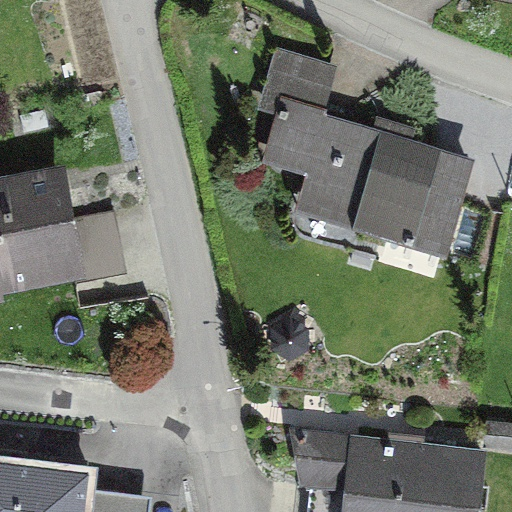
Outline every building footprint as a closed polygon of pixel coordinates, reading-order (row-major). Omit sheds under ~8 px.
[(311,214),(441,252),(466,168),(425,156),(427,150),(318,118),(320,111),(279,99),(266,144),(326,162),(311,214)] [(41,111),(16,116),(19,133),(45,128),(41,111)] [(0,280),(71,267),(54,175),(2,183),(1,185),(0,185),(0,280)] [(511,427),(492,425),(490,445),(511,447),(511,427)] [(301,481),(302,481),(345,485),(341,511),(470,511),(478,455),(290,432),(301,481)] [(0,511),(114,511),(117,490),(89,487),(92,465),(0,454),(0,511)]
